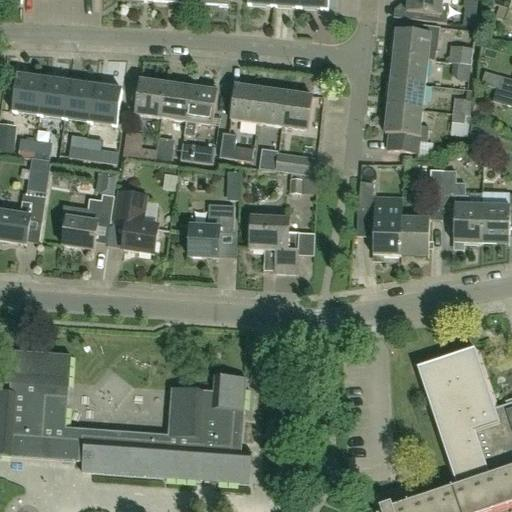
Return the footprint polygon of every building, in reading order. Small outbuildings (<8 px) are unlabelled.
[(178,0),(178,7),(203,9),(204,0),(178,0)] [(230,0),(204,0),(203,9),(229,10),(230,0)] [(277,0),(277,8),(302,10),(302,0),(277,0)] [(328,0),(302,0),(302,10),(328,11),(328,0)] [(442,6),(443,0),(408,0),(407,13),(423,15),(422,23),(447,26),(449,7),(442,6)] [(477,12),(478,0),(465,0),(465,11),(477,12)] [(511,11),(509,11),(499,8),(496,20),(511,24),(511,11)] [(397,33),(397,36),(394,36),(393,47),(395,47),(394,59),(428,63),(428,60),(433,60),(437,31),(412,28),(412,35),(397,33)] [(450,66),(459,67),(471,68),(473,51),(452,49),(450,66)] [(394,59),(391,85),(425,89),(428,63),(394,59)] [(469,84),(471,68),(459,67),(457,83),(469,84)] [(14,114),(39,118),(44,82),(18,79),(14,114)] [(511,81),(504,80),(500,92),(511,95),(511,81)] [(69,86),(44,82),(39,118),(65,121),(69,86)] [(162,121),(167,86),(141,82),(136,117),(162,121)] [(422,113),(425,89),(391,85),(388,109),(422,113)] [(94,89),(69,86),(65,121),(90,124),(94,89)] [(162,121),(186,124),(187,124),(192,90),(167,86),(162,121)] [(257,126),(262,91),(236,87),(231,122),(257,126)] [(97,152),(98,135),(100,126),(116,128),(120,92),(94,89),(90,124),(88,134),(86,150),(85,162),(115,167),(117,155),(97,152)] [(219,93),(192,90),(187,124),(186,124),(184,138),(195,140),(197,126),(214,128),(219,93)] [(257,126),(282,129),(287,94),(262,91),(257,126)] [(511,95),(500,92),(496,91),(493,103),(511,108),(511,95)] [(313,98),(287,94),(282,129),(308,133),(313,98)] [(455,101),(453,117),(465,118),(467,102),(455,101)] [(385,135),(389,136),(387,153),(417,156),(419,144),(427,145),(429,130),(420,129),(422,113),(388,109),(385,135)] [(464,134),(465,118),(453,117),(451,133),(464,134)] [(123,160),(156,165),(158,153),(157,153),(141,150),(143,137),(127,135),(123,160)] [(219,160),(252,165),(254,153),(237,150),(237,152),(235,151),(237,138),(223,136),(219,160)] [(159,139),(157,153),(158,153),(156,165),(172,167),(175,141),(159,139)] [(35,155),(37,144),(21,142),(20,153),(35,155)] [(187,143),(185,159),(216,163),(218,147),(187,143)] [(37,144),(35,155),(50,158),(52,146),(37,144)] [(69,160),(85,162),(86,150),(70,148),(69,160)] [(312,177),(314,161),(279,156),(276,172),(312,177)] [(428,260),(430,222),(442,222),(443,199),(444,173),(431,172),(430,198),(430,221),(402,220),(401,259),(428,260)] [(453,245),(481,246),(483,208),(467,207),(467,198),(465,197),(465,185),(456,185),(456,173),(444,173),(443,199),(448,199),(448,204),(454,204),(453,245)] [(95,195),(114,198),(117,178),(98,175),(95,195)] [(371,211),(374,185),(362,184),(359,209),(371,211)] [(118,207),(115,227),(114,229),(127,231),(123,251),(123,254),(154,258),(159,230),(155,229),(144,227),(148,205),(149,198),(120,194),(118,207)] [(510,209),(483,208),(481,246),(509,247),(510,234),(511,233),(511,197),(510,197),(510,209)] [(43,226),(47,202),(25,199),(22,219),(0,215),(0,244),(27,249),(31,224),(43,226)] [(111,224),(114,201),(102,199),(101,205),(90,203),(87,225),(67,222),(63,250),(94,254),(99,223),(111,224)] [(235,238),(237,211),(209,209),(208,232),(192,231),(190,261),(219,262),(220,238),(235,238)] [(373,258),(401,259),(402,220),(402,212),(375,211),(373,258)] [(297,277),(300,236),(290,236),(290,222),(252,220),(251,253),(277,254),(276,275),(297,277)] [(511,405),(508,407),(495,411),(475,352),(458,358),(417,371),(457,490),(393,511),(391,507),(379,511),(506,511),(505,510),(511,508),(511,405)] [(249,487),(251,456),(234,455),(237,415),(243,415),(246,382),(213,380),(212,396),(172,393),(169,439),(66,432),(69,384),(71,359),(8,355),(5,388),(10,388),(10,392),(10,397),(0,396),(0,460),(78,466),(82,466),(82,476),(213,485),(249,488),(249,487)]
